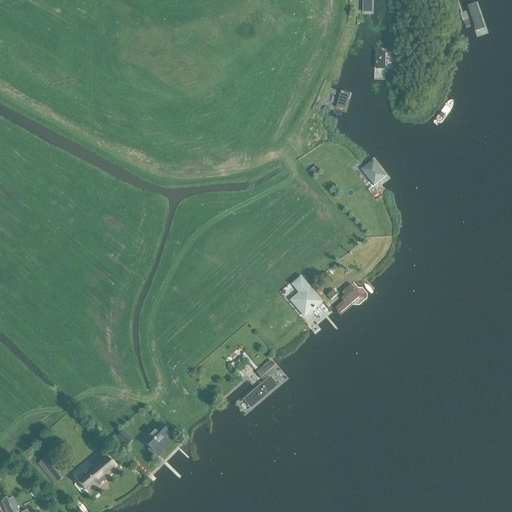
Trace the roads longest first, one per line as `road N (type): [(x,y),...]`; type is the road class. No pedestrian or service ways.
road 1 (track): [(342,30),(282,155),(324,192),(337,236),(245,304),(158,394),(78,396),(0,435)]
road 2 (track): [(282,155),(212,173),(172,172),(133,161),(0,87)]
